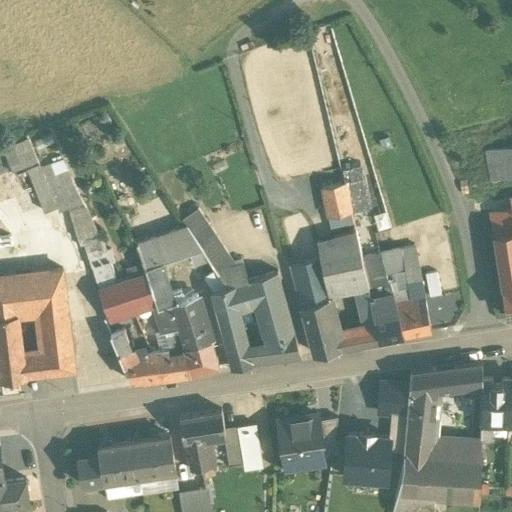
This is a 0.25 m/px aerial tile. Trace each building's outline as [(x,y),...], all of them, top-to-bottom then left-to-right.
[(28,139),(0,149),(0,175),(38,161),(28,139)] [(511,145),(485,150),(490,180),(511,176),(511,145)] [(63,159),(40,166),(57,206),(58,209),(67,207),(83,202),(63,159)] [(360,164),(341,168),(344,181),(351,211),(370,207),(360,164)] [(40,166),(39,165),(27,170),(44,211),(57,206),(40,166)] [(344,181),(321,186),(328,216),(351,211),(344,181)] [(83,202),(67,207),(77,239),(97,233),(98,232),(83,202)] [(198,207),(182,217),(187,225),(203,249),(213,263),(224,256),(229,253),(198,207)] [(511,212),(511,207),(492,210),(496,235),(511,232),(511,212)] [(378,227),(388,225),(385,210),(374,212),(378,227)] [(187,225),(136,242),(145,269),(159,264),(203,249),(187,225)] [(355,229),(317,239),(320,255),(321,255),(323,263),(361,254),(355,229)] [(511,232),(496,235),(499,253),(511,251),(511,232)] [(97,233),(77,239),(79,246),(84,245),(91,268),(110,262),(114,260),(111,249),(106,250),(102,238),(97,233)] [(413,244),(380,252),(385,273),(417,265),(413,244)] [(511,251),(499,253),(508,314),(511,313),(511,251)] [(380,252),(362,256),(361,254),(367,286),(367,287),(389,283),(389,282),(387,282),(385,273),(380,252)] [(361,254),(323,263),(329,294),(354,290),(367,286),(361,254)] [(320,255),(291,263),(296,283),(302,304),(328,297),(329,294),(323,263),(321,255),(320,255)] [(243,261),(229,264),(229,263),(224,256),(213,263),(228,286),(233,284),(246,280),(248,279),(243,261)] [(110,262),(91,268),(98,289),(117,283),(110,262)] [(159,264),(145,269),(146,273),(154,299),(157,307),(172,302),(159,264)] [(417,265),(385,273),(387,282),(389,282),(389,283),(395,303),(424,297),(417,265)] [(14,273),(0,274),(0,313),(12,312),(12,314),(39,311),(38,309),(67,306),(62,267),(59,268),(31,271),(14,273)] [(248,279),(246,280),(261,332),(269,321),(289,315),(277,270),(248,279)] [(436,271),(425,273),(429,295),(440,293),(436,271)] [(146,273),(120,281),(131,306),(154,299),(146,273)] [(117,283),(98,289),(107,315),(131,307),(131,306),(120,281),(117,283)] [(389,283),(367,287),(375,318),(398,313),(395,303),(389,283)] [(228,286),(212,290),(220,315),(239,309),(233,284),(228,286)] [(367,287),(367,286),(354,290),(363,328),(376,325),(375,318),(367,287)] [(210,338),(197,294),(157,307),(154,308),(163,332),(179,327),(181,332),(182,332),(185,345),(210,338)] [(302,304),(301,304),(313,353),(341,348),(337,334),(328,297),(302,304)] [(424,297),(395,303),(398,313),(402,335),(430,330),(424,297)] [(67,306),(38,309),(39,311),(44,350),(24,352),(27,375),(74,369),(67,306)] [(239,309),(220,315),(233,366),(269,359),(264,342),(248,345),(239,309)] [(12,314),(12,312),(0,313),(0,378),(27,375),(24,352),(17,353),(12,314)] [(375,318),(376,325),(380,340),(402,335),(398,313),(375,318)] [(289,315),(269,321),(261,332),(264,342),(269,359),(269,360),(301,355),(289,315)] [(363,328),(337,334),(341,348),(380,340),(376,325),(363,328)] [(124,328),(110,333),(118,353),(124,352),(132,349),(132,348),(124,328)] [(210,338),(185,345),(187,352),(182,353),(187,373),(191,372),(218,365),(210,338)] [(182,353),(147,358),(146,352),(132,348),(132,349),(124,352),(127,360),(134,359),(137,380),(187,373),(182,353)] [(127,360),(124,352),(118,353),(131,381),(137,380),(134,359),(127,360)] [(479,362),(454,365),(455,386),(460,385),(478,384),(478,383),(479,362)] [(454,365),(410,371),(407,414),(407,422),(434,424),(437,388),(455,386),(454,365)] [(511,377),(501,377),(501,382),(492,382),(492,377),(482,377),(481,420),(511,421),(511,377)] [(391,413),(407,414),(409,383),(382,382),(380,412),(391,413)] [(478,384),(460,385),(461,396),(469,396),(470,432),(468,437),(467,458),(481,459),(482,422),(479,422),(480,383),(478,383),(478,384)] [(221,409),(179,416),(183,440),(185,440),(186,445),(190,469),(212,464),(208,436),(225,433),(221,409)] [(407,422),(407,414),(391,413),(390,436),(389,451),(405,452),(406,435),(407,422)] [(317,414),(278,420),(284,461),(318,456),(317,447),(323,446),(318,419),(317,414)] [(337,416),(318,419),(323,446),(333,445),(337,416)] [(434,424),(407,422),(406,435),(433,437),(434,424)] [(254,424),(238,426),(245,468),(261,466),(254,424)] [(389,451),(390,436),(347,434),(344,477),(387,479),(389,451)] [(170,435),(134,440),(140,476),(142,493),(178,487),(170,435)] [(134,440),(98,446),(100,459),(104,482),(107,499),(142,493),(140,476),(134,440)] [(467,458),(404,453),(403,462),(397,492),(430,495),(479,499),(481,459),(467,458)] [(100,459),(79,462),(83,485),(104,482),(100,459)] [(3,474),(0,474),(0,511),(15,511),(14,504),(29,502),(26,477),(4,481),(3,474)] [(210,511),(206,487),(179,491),(181,511),(210,511)] [(429,511),(430,495),(397,492),(396,497),(392,511),(429,511)]
